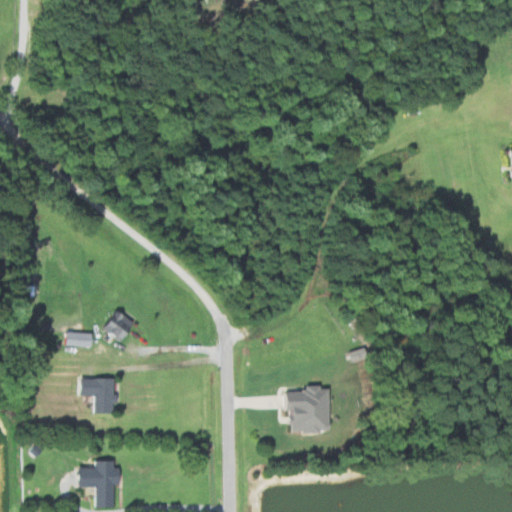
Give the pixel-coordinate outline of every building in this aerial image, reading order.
[(511,148),(503,149),(504,179),(511,178),(511,148)] [(126,322),(108,309),(95,327),(113,340),(126,322)] [(72,396),(88,396),(88,413),(110,414),(110,394),(107,394),(108,379),(73,378),(72,396)] [(322,389),(313,389),(313,385),(298,386),(298,392),(276,392),(276,406),(282,406),(283,433),(323,432),(322,389)] [(89,507),(108,507),(109,485),(113,485),(113,461),(88,461),(88,468),(70,468),(70,488),(89,488),(89,507)]
